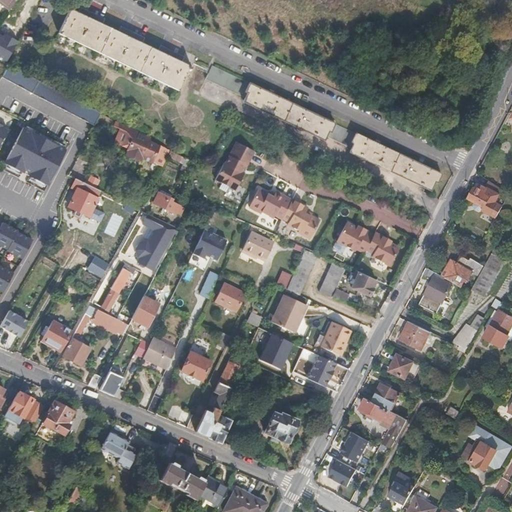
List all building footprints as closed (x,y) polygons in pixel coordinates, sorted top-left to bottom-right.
[(0,0),(0,3),(8,9),(14,0),(0,0)] [(157,51),(141,43),(144,37),(133,32),(120,26),(118,32),(101,24),(104,18),(93,13),(81,7),(78,13),(69,9),(59,31),(178,89),(188,71),(190,71),(192,68),(180,62),(183,56),(171,50),(160,45),(157,51)] [(101,114),(102,113),(60,91),(5,63),(0,72),(0,76),(21,87),(56,105),(95,126),(101,114)] [(271,93),(252,84),(213,66),(206,79),(238,94),(246,98),(245,101),(326,139),(327,136),(353,148),(351,151),(431,189),(435,182),(437,183),(442,173),(416,162),(373,141),(361,136),(315,114),(271,93)] [(134,129),(117,120),(115,125),(117,126),(132,134),(134,129)] [(66,149),(24,127),(5,163),(24,172),(25,169),(31,172),(29,175),(48,185),(66,149)] [(170,150),(150,140),(151,138),(135,130),(131,137),(133,139),(126,153),(141,160),(143,156),(163,165),(168,156),(170,150)] [(214,178),(221,182),(218,188),(224,191),(227,186),(234,189),(242,172),(241,172),(253,150),(236,141),(230,151),(233,153),(227,165),(224,163),(222,162),(214,178)] [(179,161),(181,156),(170,150),(168,156),(179,161)] [(233,153),(230,151),(224,163),(227,165),(233,153)] [(68,207),(75,211),(73,216),(79,219),(81,213),(102,224),(108,212),(94,206),(101,191),(74,177),(70,185),(77,189),(68,207)] [(494,205),(498,197),(506,201),(508,196),(489,183),(486,190),(477,186),(476,190),(473,189),(467,199),(475,204),(473,207),(475,211),(479,213),(482,212),(496,219),(501,209),(494,205)] [(266,191),(265,193),(256,188),(247,207),(259,213),(258,216),(265,220),(267,216),(271,218),(273,216),(280,220),(281,217),(289,203),(272,195),(272,194),(266,191)] [(171,202),(173,198),(159,191),(153,203),(179,216),(183,208),(171,202)] [(310,213),(304,210),(305,208),(291,200),(289,203),(281,217),(288,221),(286,224),(298,230),(297,232),(308,238),(317,221),(308,216),(310,213)] [(151,270),(162,250),(160,249),(170,231),(175,234),(178,229),(149,213),(143,223),(155,230),(149,241),(146,240),(139,242),(135,250),(137,256),(140,258),(137,262),(151,270)] [(0,225),(0,245),(8,249),(7,251),(22,258),(32,240),(17,232),(17,230),(2,222),(1,223),(0,225)] [(373,235),(359,227),(355,225),(354,228),(344,222),(334,241),(354,251),(355,249),(362,253),(364,250),(373,235)] [(225,242),(203,232),(192,255),(202,260),(204,256),(216,262),(225,242)] [(382,235),(381,236),(374,232),(373,235),(364,250),(372,255),(371,257),(383,263),(382,266),(386,269),(397,248),(388,243),(390,239),(382,235)] [(254,260),(255,258),(263,261),(271,243),(261,238),(249,233),(240,253),(254,260)] [(298,297),(315,255),(302,250),(290,280),(281,275),(275,287),(286,291),(298,297)] [(506,255),(494,250),(491,255),(503,261),(506,255)] [(483,297),(503,261),(491,255),(490,254),(470,289),(483,297)] [(103,271),(107,264),(96,258),(88,273),(99,280),(104,272),(103,271)] [(467,282),(475,269),(459,259),(456,265),(451,262),(441,277),(453,284),(461,288),(465,281),(467,282)] [(335,289),(344,268),(332,262),(318,293),(331,299),(332,297),(335,289)] [(116,296),(129,274),(131,275),(135,269),(136,269),(125,263),(108,293),(109,293),(101,307),(110,311),(117,297),(116,296)] [(13,273),(0,266),(0,290),(3,292),(13,273)] [(436,314),(453,284),(441,277),(426,269),(422,276),(433,281),(429,288),(419,305),(436,314)] [(372,287),(375,280),(354,272),(353,275),(355,276),(350,289),(368,297),(372,287)] [(208,299),(218,277),(210,273),(199,295),(208,299)] [(235,311),(243,293),(223,282),(214,301),(235,311)] [(344,303),(348,295),(335,289),(332,297),(344,303)] [(292,334),(305,307),(283,297),(270,324),(292,334)] [(148,328),(160,305),(142,298),(131,320),(148,328)] [(128,325),(90,306),(73,335),(75,337),(77,334),(79,335),(88,318),(91,312),(94,314),(92,319),(124,334),(128,325)] [(0,326),(20,338),(29,321),(9,310),(0,325),(0,326)] [(500,348),(511,325),(511,320),(497,313),(483,339),(500,348)] [(256,329),(260,320),(249,315),(245,325),(256,329)] [(466,352),(484,320),(477,316),(470,328),(466,326),(453,345),(466,352)] [(61,350),(72,331),(52,320),(42,339),(61,350)] [(421,351),(431,332),(410,321),(400,340),(421,351)] [(340,356),(351,331),(332,323),(320,347),(340,356)] [(263,344),(256,361),(280,370),(291,342),(261,330),(257,342),(263,344)] [(223,349),(229,337),(221,333),(216,345),(223,349)] [(80,365),(89,348),(73,338),(63,356),(72,360),(80,365)] [(168,370),(177,351),(152,340),(149,345),(143,358),(168,370)] [(143,358),(149,345),(141,341),(135,354),(143,358)] [(201,382),(210,363),(189,353),(180,372),(190,377),(201,382)] [(337,365),(318,356),(306,382),(325,390),(337,365)] [(413,365),(397,357),(389,372),(405,381),(413,365)] [(227,362),(217,382),(194,431),(207,437),(220,408),(240,364),(234,361),(232,365),(227,362)] [(114,396),(123,378),(115,374),(115,373),(110,371),(100,390),(114,396)] [(96,389),(101,377),(94,373),(88,385),(96,389)] [(390,413),(400,396),(380,385),(371,403),(390,413)] [(34,424),(44,406),(32,399),(23,394),(22,395),(17,392),(3,416),(10,420),(13,419),(15,414),(34,424)] [(67,422),(74,411),(54,400),(42,422),(64,434),(70,424),(67,422)] [(384,429),(384,428),(388,431),(382,444),(392,449),(407,422),(390,413),(371,403),(366,400),(360,411),(381,423),(379,426),(384,429)] [(221,443),(230,421),(228,421),(229,418),(226,417),(225,419),(221,417),(224,410),(220,408),(207,437),(221,443)] [(457,422),(460,416),(450,410),(446,417),(457,422)] [(287,443),(297,422),(281,414),(280,417),(272,413),(264,433),(287,443)] [(105,431),(112,417),(104,414),(97,426),(105,431)] [(34,437),(38,430),(33,427),(28,434),(34,437)] [(124,447),(127,441),(109,431),(100,448),(117,457),(114,462),(126,469),(135,453),(129,450),(124,447)] [(370,441),(351,432),(341,452),(360,461),(370,441)] [(486,469),(498,448),(479,437),(475,444),(480,446),(472,461),(486,469)] [(169,460),(177,445),(169,442),(161,456),(169,460)] [(350,485),(357,470),(336,460),(329,475),(350,485)] [(186,473),(167,463),(158,480),(167,485),(169,484),(185,493),(185,494),(194,499),(197,495),(203,482),(186,473)] [(393,482),(395,484),(405,489),(407,485),(410,480),(397,474),(393,482)] [(218,506),(227,489),(206,478),(203,482),(197,495),(218,506)] [(404,507),(415,489),(407,485),(405,489),(395,484),(387,498),(398,505),(399,503),(404,507)] [(73,504),(82,489),(76,486),(67,502),(73,504)] [(222,511),(241,511),(250,496),(235,488),(222,511)] [(260,511),(265,504),(258,500),(250,496),(241,511),(260,511)] [(435,511),(437,509),(417,498),(409,511),(435,511)]
